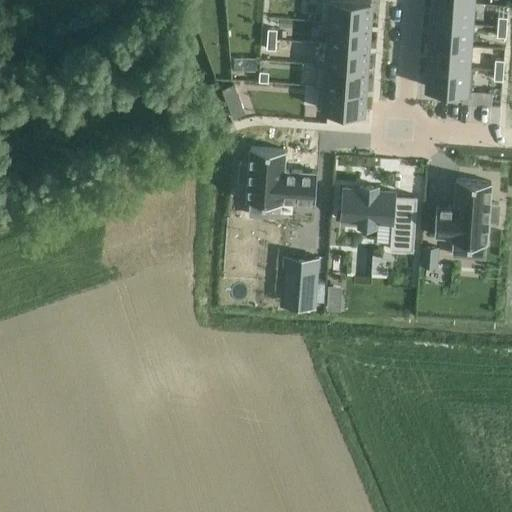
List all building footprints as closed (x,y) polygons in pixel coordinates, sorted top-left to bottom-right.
[(356,0),(330,0),(329,21),(369,24),(371,1),(356,0)] [(448,0),(432,0),(431,20),(474,24),(476,2),(448,0)] [(267,7),(267,17),(277,17),(278,7),(267,7)] [(21,13),(7,17),(13,37),(27,33),(21,13)] [(498,16),(497,26),(506,26),(507,16),(498,16)] [(267,17),(266,27),(276,27),(277,17),(267,17)] [(431,20),(429,42),(473,45),(474,24),(431,20)] [(329,21),(327,42),(368,45),(369,24),(329,21)] [(497,26),(496,36),(506,37),(506,26),(497,26)] [(327,42),(326,64),(366,67),(368,45),(327,42)] [(429,42),(428,64),(471,67),(473,45),(429,42)] [(263,49),(262,59),(272,60),(273,50),(263,49)] [(262,59),(262,69),(272,70),(272,60),(262,59)] [(495,59),(494,69),(503,69),(504,59),(495,59)] [(326,64),(324,85),(365,88),(366,67),(326,64)] [(428,64),(426,88),(469,91),(469,90),(471,67),(428,64)] [(494,69),(493,79),(503,80),(503,69),(494,69)] [(258,81),(258,88),(269,89),(269,81),(258,81)] [(324,85),(323,108),(363,110),(365,88),(324,85)] [(469,91),(462,91),(462,103),(491,105),(492,92),(469,90),(469,91)] [(242,167),(240,188),(252,189),(250,204),(253,204),(252,217),(274,218),(274,206),(286,206),(287,200),(313,202),(315,175),(290,174),(290,154),(253,152),(252,168),(242,167)] [(346,174),(343,214),(403,217),(401,249),(416,250),(420,178),(346,174)] [(451,241),(487,244),(489,221),(498,222),(500,206),(490,205),(492,183),(456,180),(454,208),(435,207),(433,235),(451,237),(451,241)] [(438,246),(423,245),(422,265),(437,265),(438,246)] [(284,260),(280,304),(308,307),(313,262),(284,260)] [(329,286),(328,307),(340,308),(341,286),(329,286)]
